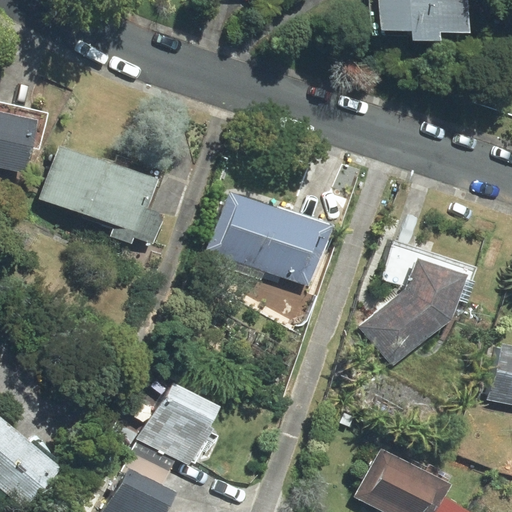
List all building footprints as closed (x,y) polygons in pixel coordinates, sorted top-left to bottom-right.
[(372,0),(372,28),(404,28),(404,41),(431,41),(431,21),(465,21),(464,0),(372,0)] [(43,120),(0,110),(0,167),(32,174),(43,120)] [(150,173),(53,140),(31,202),(152,243),(162,214),(138,206),(150,173)] [(200,252),(307,289),(329,222),(222,186),(200,252)] [(355,329),(387,365),(446,319),(452,296),(463,301),(475,261),(388,236),(377,277),(396,285),(355,329)] [(511,406),(511,341),(496,338),(484,402),(511,406)] [(131,440),(186,470),(219,409),(164,380),(131,440)] [(60,463),(0,415),(0,493),(22,511),(60,463)] [(385,511),(431,511),(447,483),(377,445),(351,493),(385,511)] [(93,511),(166,511),(176,493),(117,464),(93,511)]
